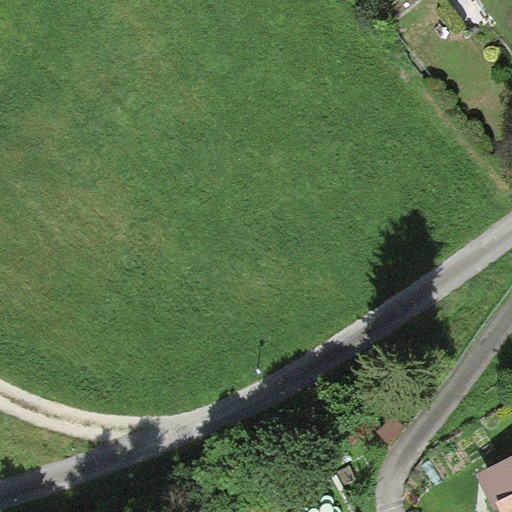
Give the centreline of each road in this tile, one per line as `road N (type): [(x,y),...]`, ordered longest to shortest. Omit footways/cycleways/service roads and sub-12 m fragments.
road 1 (residential): [(511,231),(430,296),(171,441)]
road 2 (track): [(171,441),(0,505)]
road 3 (track): [(171,441),(79,435),(0,407)]
